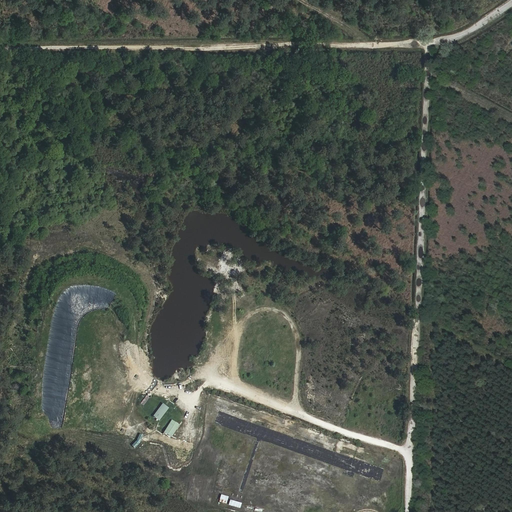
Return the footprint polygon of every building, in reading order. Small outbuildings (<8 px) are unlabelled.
[(140,403),(144,406),(150,398),(147,395),(140,403)] [(160,421),(169,408),(163,403),(153,416),(160,421)] [(172,420),(164,433),(172,438),(180,425),(172,420)] [(220,494),(218,502),(225,504),(227,496),(220,494)] [(229,499),(228,505),(239,508),(241,503),(229,499)]
